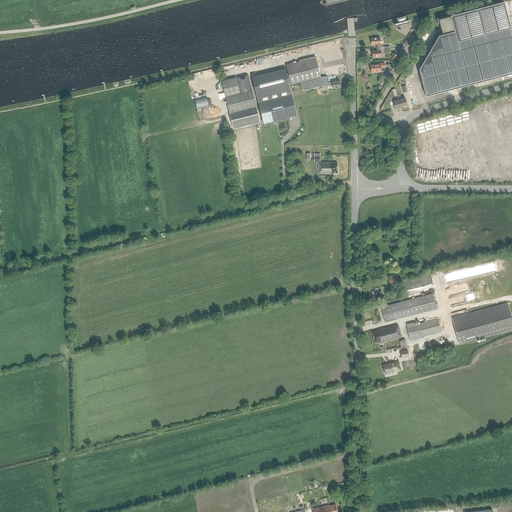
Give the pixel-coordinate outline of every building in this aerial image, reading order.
[(438,20),(442,35),(438,36),(419,69),(426,96),(511,73),(511,33),(504,2),(450,16),(438,20)] [(398,23),(394,24),(395,27),(401,25),(401,26),(405,25),(405,24),(409,23),(409,20),(407,21),(406,21),(405,17),(398,19),(399,23),(398,23)] [(380,38),(371,39),(371,45),(376,44),(377,47),(380,47),(380,44),(380,38)] [(377,51),(372,51),(372,57),(381,56),(381,50),(384,50),(384,51),(390,51),(390,50),(389,49),(389,48),(389,47),(389,46),(380,47),(377,47),(377,48),(377,51)] [(392,55),(388,61),(393,63),(397,55),(393,53),(392,55)] [(327,77),(320,77),(315,58),(286,65),(288,74),(286,74),(285,69),(252,77),(263,124),(297,116),(288,80),(289,80),(291,85),(301,82),(303,91),(322,86),(333,85),(333,89),(340,88),(340,81),(328,83),(328,80),(327,77)] [(380,64),(371,65),(371,72),(381,72),(380,68),(385,68),(384,63),(380,64)] [(383,76),(389,79),(393,72),(388,69),(383,76)] [(259,121),(248,75),(222,81),(233,127),(259,121)] [(400,95),(398,96),(402,107),(408,105),(405,98),(402,99),(400,95)] [(396,109),(402,107),(398,96),(396,96),(397,100),(394,101),(396,109)] [(332,175),(332,174),(337,174),(337,166),(337,164),(337,163),(330,163),(330,162),(320,163),(320,154),(314,154),(314,162),(317,162),(317,163),(319,163),(319,175),(332,175)] [(390,283),(399,281),(398,278),(405,277),(404,274),(397,276),(397,274),(388,276),(390,283)] [(371,299),(371,298),(372,299),(374,298),(380,296),(382,296),(381,292),(378,292),(378,288),(369,290),(371,299)] [(437,309),(433,294),(381,307),(385,322),(437,309)] [(452,319),(459,344),(511,329),(511,319),(508,304),(452,319)] [(414,322),(406,324),(407,328),(406,328),(410,341),(424,337),(423,336),(441,331),(437,318),(420,323),(421,324),(415,326),(414,322)] [(375,343),(380,342),(381,343),(401,338),(398,325),(377,330),(378,332),(372,333),(375,343)] [(408,350),(400,351),(401,359),(409,358),(408,350)] [(385,374),(400,370),(398,362),(383,365),(385,374)]
